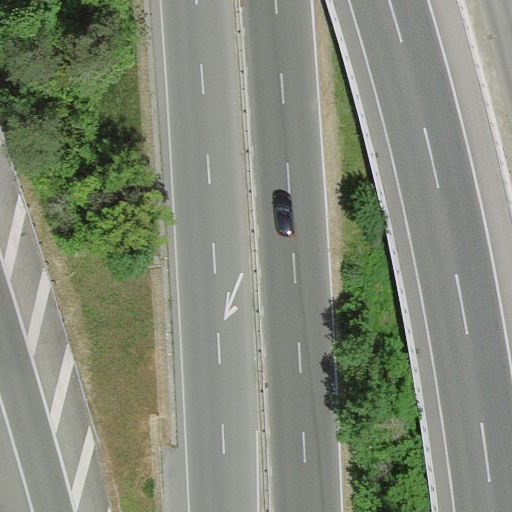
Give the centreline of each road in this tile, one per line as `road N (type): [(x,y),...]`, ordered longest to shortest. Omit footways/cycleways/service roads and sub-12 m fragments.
road 1 (motorway): [(493,511),(463,308),(389,0)]
road 2 (primary): [(196,0),(226,511)]
road 3 (primary): [(307,511),(277,0)]
road 4 (motorway): [(0,324),(54,511)]
